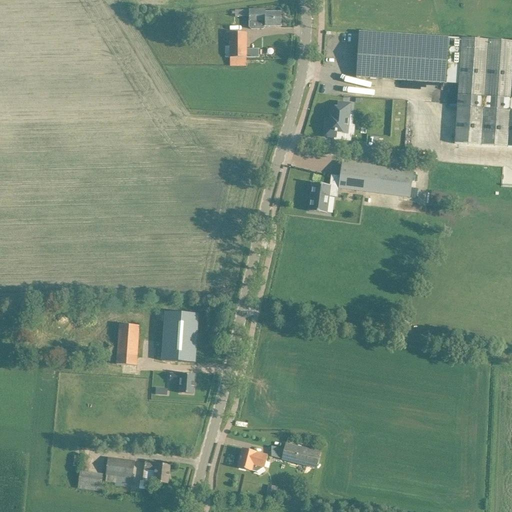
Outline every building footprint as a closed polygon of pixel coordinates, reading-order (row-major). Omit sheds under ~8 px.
[(249,10),(249,22),(249,27),(251,29),(263,29),(265,27),(281,27),(281,13),(265,13),(265,10),(249,10)] [(359,32),(356,78),(366,78),(445,83),(458,84),(456,107),(454,143),(508,147),(511,147),(511,41),(461,38),(461,39),(454,39),(455,38),(448,38),(369,33),(366,33),(366,31),(363,31),(363,32),(359,32)] [(246,33),(229,33),(229,58),(230,57),(229,66),(246,66),(246,58),(246,33)] [(324,137),(334,137),(336,138),(337,133),(348,135),(351,104),(341,103),(340,108),(330,107),(329,117),(330,117),(329,122),(326,122),(324,137)] [(342,162),(338,189),(410,198),(413,172),(342,162)] [(312,184),(309,212),(321,213),(327,214),(329,197),(335,197),(336,188),(330,187),(330,186),(312,184)] [(54,322),(68,322),(67,311),(54,312),(54,322)] [(165,312),(161,361),(195,363),(199,315),(165,312)] [(119,325),(116,364),(136,366),(139,326),(119,325)] [(179,393),(183,394),(193,394),(194,375),(181,374),(181,375),(170,374),(170,380),(180,381),(179,393)] [(286,444),(282,460),(316,468),(320,453),(286,444)] [(256,453),(242,449),(238,468),(252,471),(256,472),(263,468),(264,468),(267,456),(256,453)] [(108,458),(105,481),(131,484),(134,461),(108,458)] [(153,482),(158,483),(168,484),(170,466),(156,464),(145,463),(144,469),(155,471),(153,482)] [(79,471),(77,489),(100,492),(102,474),(79,471)] [(267,498),(278,499),(280,486),(269,484),(267,498)]
